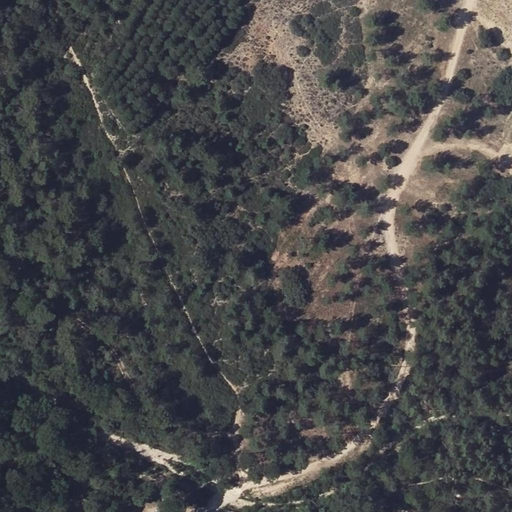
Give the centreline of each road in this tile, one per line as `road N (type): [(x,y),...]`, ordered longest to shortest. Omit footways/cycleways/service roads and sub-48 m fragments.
road 1 (track): [(470,0),(448,81),(393,214),(411,337),(406,364),(359,436),(319,464),(225,495)]
road 2 (track): [(140,510),(93,438),(60,408)]
